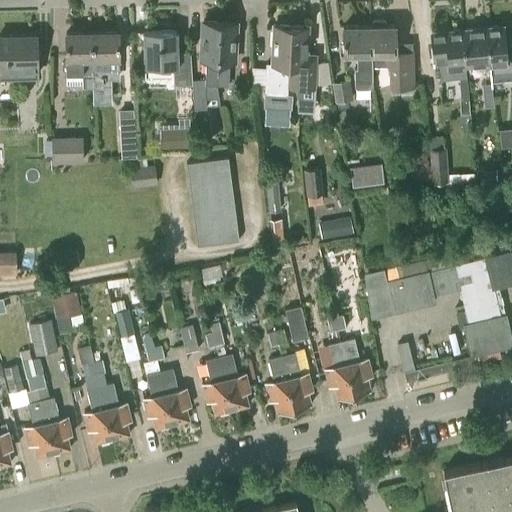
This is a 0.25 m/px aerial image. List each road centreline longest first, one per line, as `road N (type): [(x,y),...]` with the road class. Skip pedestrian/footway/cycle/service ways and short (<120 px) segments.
road 1 (residential): [(108,484),(511,389)]
road 2 (track): [(0,286),(247,245)]
